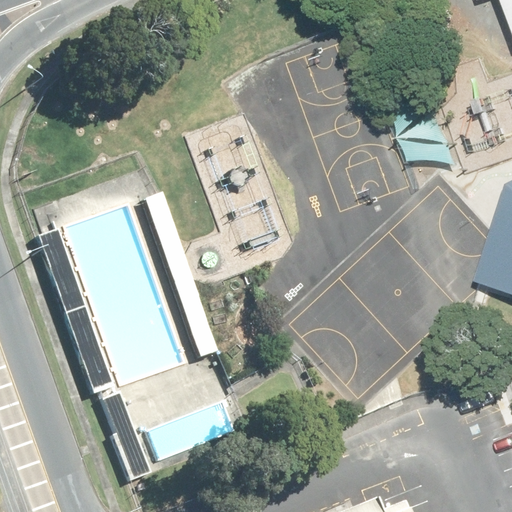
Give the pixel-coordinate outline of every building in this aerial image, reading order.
[(511,0),(500,0),(511,30),(511,0)] [(511,179),(511,180),(481,277),(511,287),(511,179)] [(50,231),(28,238),(82,394),(103,387),(50,231)] [(114,393),(92,401),(123,483),(145,474),(114,393)] [(409,511),(406,502),(380,511),(372,491),(316,511),(409,511)]
